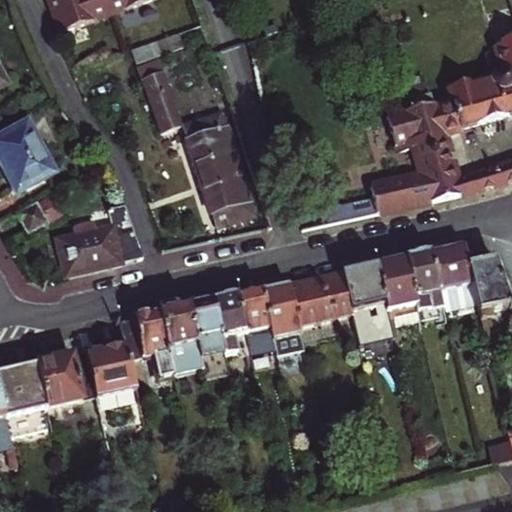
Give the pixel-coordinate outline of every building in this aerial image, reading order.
[(44,0),(57,36),(107,18),(100,0),(44,0)] [(155,0),(100,0),(107,18),(156,1),(155,0)] [(126,33),(132,52),(149,46),(147,42),(157,39),(152,24),(126,33)] [(433,112),(441,138),(511,117),(511,167),(456,186),(459,199),(511,182),(511,43),(493,50),(502,74),(494,78),(489,85),(472,90),(470,85),(446,92),(450,107),(433,112)] [(151,55),(149,46),(132,52),(135,60),(151,55)] [(160,135),(181,128),(159,62),(138,69),(160,135)] [(370,190),(376,217),(459,199),(456,186),(441,138),(433,112),(431,107),(383,122),(392,151),(402,147),(404,153),(410,152),(418,179),(370,190)] [(219,115),(181,128),(216,232),(254,219),(219,115)] [(51,176),(25,127),(0,140),(0,165),(16,195),(51,176)] [(44,226),(34,208),(17,217),(26,234),(44,226)] [(110,231),(82,237),(55,244),(63,280),(140,261),(123,210),(106,214),(108,222),(110,231)] [(110,231),(108,222),(81,229),(82,237),(110,231)] [(428,257),(437,294),(457,289),(463,313),(476,310),(467,270),(462,251),(462,249),(428,257)] [(428,257),(403,262),(415,315),(441,309),(437,294),(428,257)] [(415,315),(403,262),(373,269),(387,329),(417,322),(415,315)] [(467,270),(476,310),(484,345),(493,343),(489,324),(485,321),(483,314),(508,309),(492,264),(467,270)] [(391,342),(387,329),(373,269),(339,276),(349,319),(356,350),(391,342)] [(349,319),(339,276),(285,289),(296,332),(349,319)] [(259,295),(273,355),(274,360),(301,353),(296,332),(285,289),(259,295)] [(259,295),(235,300),(248,352),(249,360),(273,355),(259,295)] [(248,352),(235,300),(210,306),(222,356),(223,358),(248,352)] [(198,362),(222,356),(210,306),(186,311),(197,357),(198,362)] [(197,357),(186,311),(156,318),(171,380),(193,374),(190,359),(197,357)] [(123,348),(127,367),(147,363),(152,384),(171,380),(156,318),(117,327),(123,348)] [(438,343),(448,340),(445,325),(434,328),(438,343)] [(95,404),(134,395),(127,367),(123,348),(84,358),(94,400),(95,404)] [(94,400),(84,358),(35,370),(46,412),(94,400)] [(0,372),(0,401),(10,442),(47,433),(41,413),(46,412),(35,370),(31,365),(16,369),(15,374),(12,374),(7,371),(0,372)] [(10,442),(0,401),(0,452),(5,451),(7,457),(14,455),(10,442)] [(492,467),(511,462),(511,460),(509,449),(489,454),(492,467)] [(390,491),(424,483),(421,473),(387,481),(390,491)]
